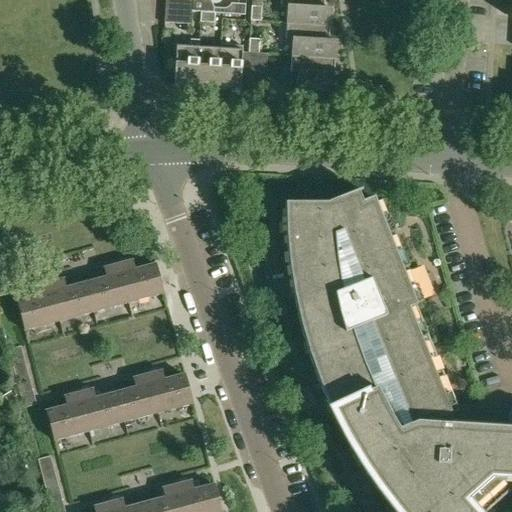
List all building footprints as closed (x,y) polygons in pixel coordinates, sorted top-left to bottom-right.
[(196,13),(201,13),(214,14),(214,9),(210,0),(165,0),(165,11),(196,13)] [(324,11),(324,0),(281,0),(281,8),(288,9),(287,24),(330,27),(330,19),(328,19),(329,12),(324,11)] [(245,16),(245,5),(231,4),(231,15),(245,16)] [(261,8),(251,8),(250,22),(261,22),(261,8)] [(196,13),(165,11),(164,25),(165,25),(165,24),(195,26),(191,25),(192,13),(196,13)] [(215,14),(214,14),(201,13),(200,23),(214,24),(215,14)] [(293,42),(292,57),(335,60),(336,52),(333,51),(334,44),(329,44),(330,27),(287,24),(286,41),(293,42)] [(248,54),(255,55),(259,55),(259,41),(249,40),(248,54)] [(196,89),(198,49),(199,41),(192,41),(189,44),(189,49),(176,48),(174,88),(196,89)] [(196,89),(217,90),(220,46),(219,51),(198,49),(196,89)] [(240,87),(251,88),(253,88),(253,83),(255,55),(248,54),(242,54),(243,47),(220,46),(217,90),(240,92),(240,87)] [(255,55),(253,83),(265,84),(265,88),(264,88),(265,88),(267,55),(259,55),(255,55)] [(334,77),(335,60),(292,57),(291,74),(298,74),(297,90),(331,93),(331,92),(333,92),(333,93),(340,93),(341,84),(339,84),(339,77),(334,77)] [(393,511),(487,511),(509,493),(511,493),(511,409),(511,410),(510,411),(510,413),(509,414),(509,415),(508,417),(508,418),(507,425),(500,425),(500,424),(451,421),(451,415),(459,412),(457,409),(450,412),(409,311),(417,308),(415,304),(422,301),(421,299),(415,302),(404,276),(411,273),(410,271),(403,274),(401,269),(408,266),(407,265),(401,267),(390,241),(397,238),(396,236),(390,239),(387,234),(394,231),(393,230),(387,232),(376,206),(383,203),(382,201),(376,204),(374,200),(362,205),(358,195),(362,194),(361,192),(329,205),(285,205),(286,224),(283,224),(283,237),(287,237),(288,266),(292,284),(289,285),(291,298),(294,297),(300,326),(305,344),(302,345),(306,357),(309,357),(319,384),(326,401),(323,402),(329,414),(331,413),(345,440),(354,456),(352,458),(358,469),(361,467),(377,492),(393,511)] [(164,294),(156,265),(135,271),(133,262),(104,269),(107,279),(87,284),(95,313),(164,294)] [(24,332),(95,313),(87,284),(67,290),(64,280),(35,288),(38,298),(17,303),(24,332)] [(22,354),(20,347),(8,350),(10,358),(22,354)] [(22,354),(10,358),(12,365),(24,361),(22,354)] [(12,365),(14,372),(26,368),(24,361),(12,365)] [(14,372),(16,379),(28,376),(26,368),(14,372)] [(193,404),(185,376),(164,381),(162,372),(133,379),(136,389),(116,394),(124,422),(193,404)] [(30,383),(28,376),(16,379),(18,384),(18,386),(30,383)] [(32,390),(30,383),(18,386),(20,394),(32,390)] [(32,390),(20,394),(22,401),(34,398),(32,390)] [(54,441),(124,422),(116,394),(96,400),(93,390),(64,398),(67,407),(46,413),(54,441)] [(0,406),(7,417),(24,408),(22,401),(20,394),(14,398),(11,392),(0,399),(0,406)] [(36,405),(34,398),(22,401),(24,408),(36,405)] [(40,468),(52,465),(50,457),(38,460),(40,468)] [(52,465),(40,468),(42,475),(54,472),(52,465)] [(42,475),(44,482),(56,479),(54,472),(42,475)] [(44,482),(46,490),(58,486),(56,479),(44,482)] [(194,491),(191,482),(163,489),(165,499),(145,504),(147,511),(221,511),(215,486),(194,491)] [(60,494),(58,486),(46,490),(48,497),(60,494)] [(60,494),(48,497),(50,504),(62,501),(60,494)] [(147,511),(145,504),(125,510),(122,500),(93,508),(94,511),(147,511)] [(64,508),(62,501),(50,504),(52,511),(64,508)]
